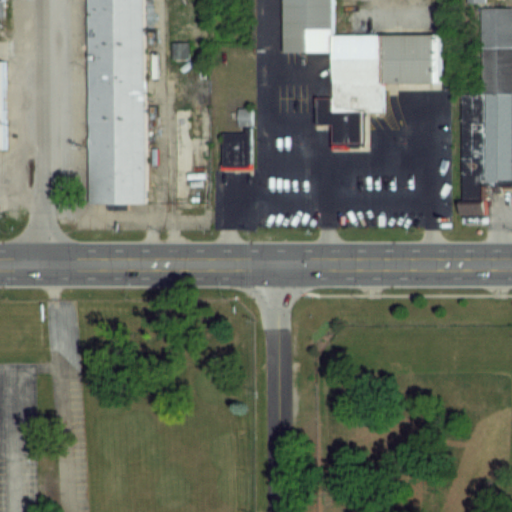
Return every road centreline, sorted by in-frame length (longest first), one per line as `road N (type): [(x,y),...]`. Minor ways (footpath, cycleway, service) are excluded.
road 1 (secondary): [(511,266),(0,264)]
road 2 (residential): [(40,264),(37,0)]
road 3 (tertiary): [(278,511),(276,266)]
